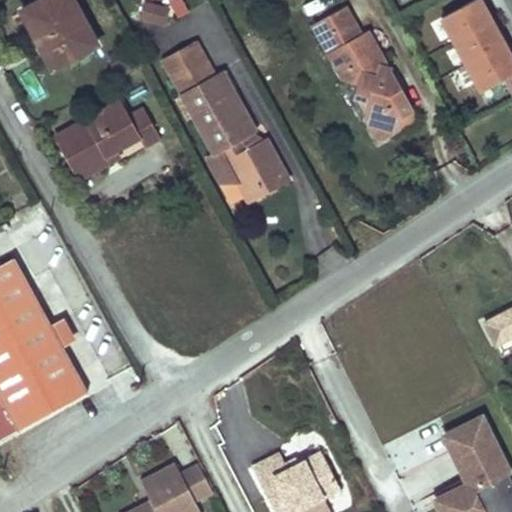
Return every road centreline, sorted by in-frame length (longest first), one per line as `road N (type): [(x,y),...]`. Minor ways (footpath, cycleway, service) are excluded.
road 1 (residential): [(173,392),(511,172)]
road 2 (residential): [(0,95),(173,392)]
road 3 (residential): [(2,511),(173,392)]
